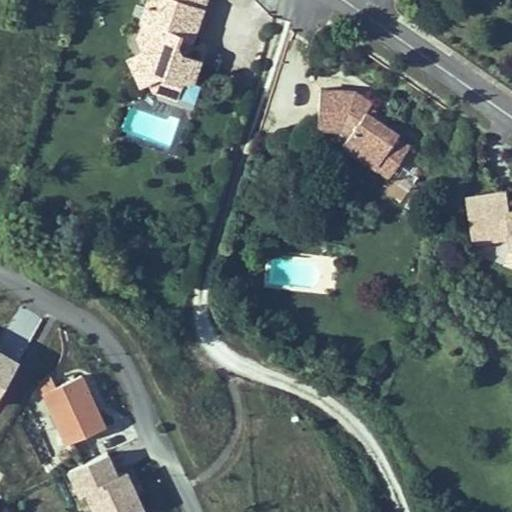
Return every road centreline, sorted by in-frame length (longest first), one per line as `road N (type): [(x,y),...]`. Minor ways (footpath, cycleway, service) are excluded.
road 1 (unknown): [(296,0),(208,284),(211,361),(352,434)]
road 2 (residential): [(194,511),(110,342),(0,272)]
road 3 (residential): [(346,0),(511,115)]
